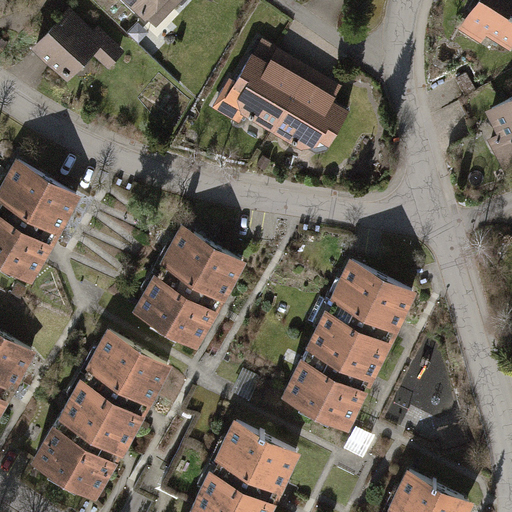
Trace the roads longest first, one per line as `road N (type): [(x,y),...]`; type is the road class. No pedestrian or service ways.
road 1 (residential): [(0,90),(47,122),(163,174),(272,205),(433,214)]
road 2 (residential): [(511,470),(433,214)]
road 3 (residential): [(433,214),(399,68)]
road 4 (residential): [(399,68),(348,46),(281,0)]
